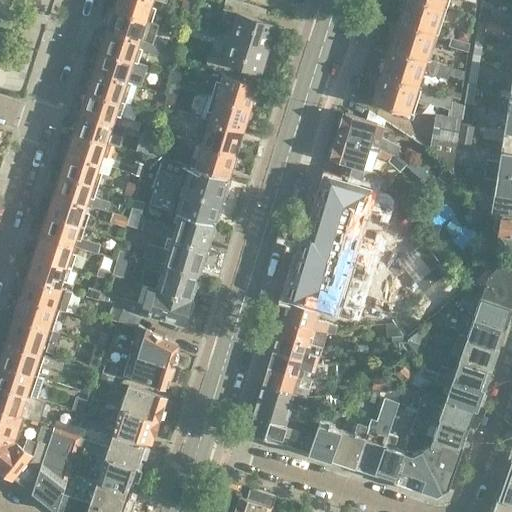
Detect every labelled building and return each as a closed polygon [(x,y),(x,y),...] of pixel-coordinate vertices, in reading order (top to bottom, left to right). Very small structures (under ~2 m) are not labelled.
[(115,0),(114,5),(116,8),(115,10),(147,20),(153,0),(115,0)] [(184,0),(182,8),(191,11),(194,0),(192,0),(184,0)] [(235,0),(223,0),(221,7),(235,11),(228,35),(268,48),(275,24),(252,16),(255,6),(241,2),(235,0)] [(399,22),(438,34),(446,8),(421,0),(405,0),(403,7),(401,10),(399,16),(400,20),(399,22)] [(108,27),(107,29),(141,40),(153,44),(159,24),(147,20),(115,10),(115,11),(112,13),(110,18),(112,21),(110,28),(108,27)] [(487,23),(477,21),(474,42),(484,43),(487,23)] [(391,46),(390,49),(430,61),(438,34),(399,22),(395,33),(392,36),(390,42),(391,46)] [(507,26),(489,24),(488,33),(511,36),(511,28),(507,27),(507,26)] [(102,41),(100,47),(102,50),(102,51),(134,61),(138,48),(157,55),(160,46),(153,44),(141,40),(107,29),(106,33),(108,34),(106,39),(102,41)] [(472,34),(461,30),(458,40),(469,44),(472,34)] [(206,56),(203,65),(224,72),(233,75),(236,65),(260,72),(268,48),(228,35),(220,60),(206,56)] [(471,45),(454,40),(451,47),(470,54),(471,45)] [(484,43),(474,42),(471,63),(481,64),(484,43)] [(383,72),(383,74),(421,86),(426,72),(449,78),(450,75),(465,80),(467,72),(430,61),(390,49),(387,60),(384,62),(382,69),(383,72)] [(95,67),(94,71),(127,81),(136,83),(137,84),(142,85),(148,65),(134,61),(102,51),(101,52),(98,53),(96,59),(98,63),(97,68),(95,67)] [(481,64),(471,63),(468,84),(478,85),(481,64)] [(173,69),(170,79),(181,83),(184,72),(173,69)] [(89,81),(87,87),(89,90),(89,92),(121,101),(131,104),(137,84),(136,83),(127,81),(94,71),(93,73),(95,74),(93,79),(89,81)] [(224,72),(216,95),(251,106),(251,104),(255,103),(257,97),(254,94),(258,83),(233,75),(224,72)] [(376,88),(374,95),(375,98),(374,101),(399,108),(398,110),(410,114),(413,113),(418,97),(448,106),(449,100),(450,96),(421,86),(383,74),(378,87),(376,88)] [(159,83),(157,91),(165,93),(167,85),(159,83)] [(478,85),(468,84),(465,104),(475,105),(478,85)] [(451,95),(462,99),(463,94),(453,91),(451,95)] [(81,109),(80,112),(114,122),(138,129),(140,121),(117,114),(121,101),(89,92),(88,93),(85,95),(83,100),(85,104),(83,109),(81,109)] [(180,101),(177,110),(209,119),(243,130),(246,119),(250,118),(252,113),(250,109),(251,106),(216,95),(212,111),(180,101)] [(151,104),(149,110),(159,113),(162,105),(162,103),(157,101),(151,104)] [(475,105),(465,104),(462,124),(472,125),(475,105)] [(462,114),(439,111),(435,135),(458,139),(462,114)] [(76,122),(74,128),(76,130),(75,133),(107,143),(111,130),(114,122),(80,112),(79,115),(81,115),(79,120),(76,122)] [(339,128),(337,135),(380,148),(381,144),(396,152),(394,154),(406,165),(408,164),(418,173),(423,167),(413,158),(414,157),(402,147),(403,143),(384,135),(385,130),(376,127),(377,122),(345,113),(343,116),(341,116),(338,123),(341,124),(340,129),(339,128)] [(206,127),(202,142),(236,153),(237,151),(241,150),(242,144),(240,141),(243,130),(209,119),(208,123),(207,125),(206,127)] [(142,120),(140,128),(151,131),(153,123),(142,120)] [(472,125),(462,124),(459,145),(469,146),(472,125)] [(484,127),(482,138),(502,141),(500,152),(511,153),(511,132),(504,131),(484,127)] [(68,149),(67,152),(100,163),(112,167),(114,160),(103,156),(107,143),(75,133),(72,135),(70,141),(72,145),(70,150),(68,149)] [(331,146),(329,154),(332,155),(331,158),(343,162),(341,168),(338,177),(354,182),(356,182),(382,191),(385,180),(373,171),(380,148),(337,135),(335,143),(335,144),(334,147),(331,146)] [(458,139),(435,135),(433,147),(439,150),(453,167),(458,139)] [(154,140),(152,150),(168,155),(171,146),(154,140)] [(202,142),(194,167),(229,177),(232,166),(236,165),(238,159),(235,156),(236,153),(202,142)] [(62,163),(60,170),(63,172),(62,174),(94,184),(98,172),(109,175),(112,167),(100,163),(67,152),(66,155),(68,156),(66,161),(62,163)] [(150,152),(135,199),(179,212),(215,222),(229,177),(194,167),(163,157),(150,152)] [(485,169),(497,171),(511,173),(511,153),(500,152),(499,161),(486,159),(485,169)] [(394,154),(389,160),(401,171),(406,165),(394,154)] [(136,163),(133,174),(141,176),(144,165),(136,163)] [(465,166),(456,164),(454,178),(467,180),(468,167),(465,166)] [(496,179),(494,192),(511,195),(511,173),(497,171),(485,169),(483,178),(496,179)] [(55,190),(53,194),(87,204),(108,210),(111,201),(90,194),(94,184),(62,174),(62,175),(58,177),(56,183),(58,186),(57,191),(55,190)] [(286,293),(290,294),(288,300),(319,310),(334,313),(340,315),(343,307),(352,310),(350,318),(359,321),(384,238),(379,232),(376,232),(373,239),(364,236),(366,229),(369,218),(371,211),(381,214),(379,220),(388,223),(395,200),(389,193),(382,191),(338,178),(329,175),(325,186),(322,185),(319,194),(323,195),(320,203),(317,214),(316,216),(313,215),(313,216),(310,225),(313,226),(311,233),(308,233),(306,241),(305,244),(301,243),(299,252),(302,253),(301,258),(297,257),(294,266),(298,267),(295,275),(293,283),(293,285),(289,284),(286,293)] [(128,181),(124,192),(133,195),(137,184),(128,181)] [(480,190),(465,188),(464,190),(475,202),(478,202),(480,190)] [(511,195),(494,192),(490,215),(494,216),(495,212),(511,214),(511,195)] [(49,204),(48,210),(49,213),(49,215),(81,224),(87,204),(53,194),(53,196),(55,197),(53,201),(49,204)] [(135,199),(127,224),(143,228),(172,236),(207,247),(211,236),(214,234),(216,228),(214,224),(215,222),(179,212),(174,228),(166,225),(165,221),(156,219),(154,221),(145,218),(142,211),(145,202),(135,199)] [(404,211),(394,218),(399,224),(409,217),(404,211)] [(511,214),(495,212),(494,216),(493,227),(498,228),(497,235),(511,248),(511,214)] [(113,213),(111,220),(126,224),(128,218),(113,213)] [(41,231),(40,235),(74,245),(98,253),(102,242),(77,235),(81,224),(49,215),(48,216),(45,218),(43,223),(45,226),(43,232),(41,231)] [(36,245),(34,251),(36,255),(36,256),(67,266),(74,245),(40,235),(39,237),(41,238),(40,244),(36,245)] [(123,236),(120,247),(132,250),(135,240),(123,236)] [(147,241),(143,254),(164,261),(200,273),(203,261),(206,259),(208,254),(206,250),(207,248),(172,236),(169,248),(147,241)] [(511,251),(490,270),(484,275),(483,285),(481,296),(511,307),(511,302),(511,251)] [(28,272),(27,275),(29,276),(29,277),(62,287),(63,286),(60,286),(67,266),(36,256),(35,258),(32,258),(30,263),(32,267),(30,273),(28,272)] [(475,282),(487,268),(478,259),(465,272),(475,282)] [(147,266),(141,282),(147,285),(156,287),(156,288),(192,298),(195,286),(199,285),(200,279),(199,276),(200,273),(164,261),(164,263),(161,270),(147,266)] [(115,264),(111,273),(121,275),(124,266),(115,264)] [(483,285),(484,275),(490,270),(488,268),(487,268),(475,282),(483,285)] [(23,286),(22,292),(23,295),(22,296),(56,307),(66,311),(73,291),(62,287),(29,277),(27,285),(23,286)] [(107,293),(104,301),(113,304),(122,308),(141,317),(144,309),(149,310),(150,311),(162,315),(161,316),(184,323),(187,312),(191,312),(194,302),(191,301),(192,298),(156,288),(156,287),(147,285),(142,303),(107,293)] [(90,287),(87,295),(103,301),(106,292),(90,287)] [(19,307),(16,317),(49,328),(56,307),(22,296),(22,298),(19,300),(18,305),(19,307)] [(374,309),(385,322),(396,322),(408,338),(418,330),(390,296),(374,309)] [(481,296),(473,318),(504,329),(511,307),(481,296)] [(288,300),(283,318),(327,331),(335,333),(337,325),(329,323),(316,319),(319,310),(288,300)] [(113,304),(108,317),(118,321),(119,318),(122,308),(113,304)] [(435,316),(432,326),(439,328),(442,319),(435,316)] [(12,329),(7,342),(41,353),(42,350),(53,353),(60,331),(49,328),(16,317),(15,319),(12,320),(11,326),(12,329)] [(327,331),(283,318),(278,334),(321,347),(327,331)] [(473,318),(466,337),(497,348),(504,329),(473,318)] [(402,335),(394,323),(385,325),(386,337),(391,336),(402,335)] [(139,326),(131,351),(138,353),(155,359),(171,364),(172,362),(176,361),(179,355),(175,352),(177,344),(139,326)] [(430,332),(420,329),(407,339),(408,340),(425,346),(430,332)] [(101,331),(97,343),(106,346),(109,334),(101,331)] [(317,363),(319,355),(321,347),(278,334),(273,350),(317,363)] [(457,334),(449,354),(490,368),(497,348),(457,334)] [(425,346),(408,340),(409,341),(421,355),(425,346)] [(421,355),(409,341),(400,342),(401,357),(421,355)] [(2,353),(0,357),(0,358),(1,361),(1,363),(34,374),(39,362),(61,370),(64,361),(41,353),(7,342),(4,351),(2,353)] [(97,344),(90,364),(98,367),(105,346),(97,344)] [(273,350),(268,366),(311,379),(326,378),(326,363),(317,363),(273,350)] [(131,351),(124,374),(164,387),(167,376),(172,377),(175,367),(171,366),(171,364),(155,359),(138,353),(131,351)] [(490,368),(449,354),(445,367),(440,365),(438,372),(483,388),(490,368)] [(107,360),(103,371),(115,375),(118,363),(107,360)] [(0,385),(37,398),(43,377),(34,374),(1,363),(0,365),(0,385)] [(405,364),(395,373),(402,381),(412,372),(405,364)] [(268,366),(263,383),(306,396),(311,379),(268,366)] [(483,388),(424,368),(421,377),(449,386),(445,398),(475,408),(475,409),(483,388)] [(103,372),(100,380),(112,384),(115,376),(103,372)] [(390,375),(374,376),(375,386),(390,385),(390,375)] [(121,382),(118,390),(125,393),(121,407),(158,419),(163,404),(159,403),(161,395),(128,383),(128,384),(121,382)] [(263,383),(258,399),(290,409),(290,408),(291,408),(294,400),(305,404),(308,405),(328,402),(328,394),(313,396),(312,397),(307,397),(263,383)] [(0,409),(22,416),(22,415),(30,418),(41,421),(47,401),(36,398),(0,385),(0,409)] [(391,389),(388,397),(401,401),(404,394),(391,389)] [(375,404),(380,391),(372,392),(368,402),(375,404)] [(348,393),(338,394),(339,410),(349,409),(348,393)] [(74,400),(71,409),(83,413),(86,404),(87,401),(75,397),(74,400)] [(429,414),(440,417),(468,427),(475,408),(445,398),(442,406),(432,403),(429,414)] [(258,399),(253,415),(298,429),(306,432),(306,431),(308,423),(300,421),(288,417),(290,409),(258,399)] [(368,427),(354,466),(374,472),(384,443),(397,403),(385,399),(378,420),(371,418),(368,427)] [(110,418),(107,427),(113,430),(122,433),(123,432),(147,440),(149,432),(153,434),(158,419),(121,407),(116,420),(110,418)] [(0,436),(20,443),(15,439),(22,416),(0,409),(0,436)] [(319,421),(308,450),(331,458),(341,429),(330,425),(336,411),(322,412),(319,421)] [(77,412),(71,432),(81,435),(87,415),(77,412)] [(90,412),(85,424),(97,428),(102,416),(90,412)] [(436,427),(433,437),(462,448),(463,445),(462,445),(468,427),(440,417),(429,414),(425,422),(436,427)] [(253,415),(248,431),(281,441),(308,450),(314,433),(306,431),(306,432),(298,429),(253,415)] [(341,429),(331,458),(354,466),(368,427),(357,423),(354,433),(341,429)] [(42,425),(37,439),(38,440),(48,443),(52,432),(53,429),(42,425)] [(48,443),(32,491),(57,510),(63,493),(67,480),(70,471),(73,460),(77,447),(79,441),(75,439),(75,438),(70,436),(57,432),(56,433),(52,432),(48,443)] [(388,433),(374,472),(394,479),(394,480),(404,450),(393,447),(397,436),(388,433)] [(79,441),(77,447),(105,457),(138,467),(139,467),(142,456),(145,458),(149,447),(145,446),(146,444),(125,437),(125,438),(113,434),(109,446),(80,437),(79,441)] [(0,465),(14,476),(15,477),(31,456),(33,453),(20,443),(0,436),(0,465)] [(430,445),(421,449),(442,491),(448,488),(448,487),(462,448),(433,437),(430,445)] [(31,456),(15,477),(32,491),(48,443),(38,440),(33,456),(31,456)] [(404,450),(394,480),(436,493),(436,494),(442,491),(421,449),(412,453),(404,450)] [(511,456),(503,476),(511,478),(511,456)] [(92,468),(89,476),(98,479),(131,490),(134,482),(133,482),(134,479),(137,480),(141,471),(137,469),(138,467),(105,457),(100,471),(92,468)] [(511,478),(503,476),(496,497),(497,497),(498,496),(511,501),(511,478)] [(97,480),(90,502),(120,511),(123,511),(124,510),(127,511),(131,501),(127,500),(128,498),(131,490),(98,479),(97,480)] [(67,480),(63,493),(72,496),(76,483),(67,480)] [(232,506),(230,511),(270,511),(271,510),(272,506),(275,497),(250,489),(247,498),(241,495),(238,504),(232,506)] [(63,493),(57,510),(58,511),(120,511),(90,502),(72,496),(63,493)] [(511,511),(511,501),(498,496),(497,497),(491,511),(511,511)]
